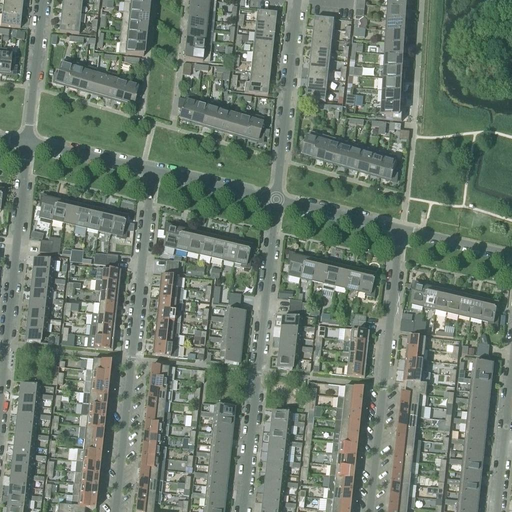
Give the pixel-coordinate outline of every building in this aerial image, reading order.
[(3,0),(2,6),(22,9),(23,0),(3,0)] [(388,2),(388,8),(406,10),(408,10),(409,2),(407,1),(406,0),(387,0),(387,1),(388,2)] [(191,1),(190,11),(213,13),(215,3),(191,1)] [(62,3),(61,13),(81,15),(82,5),(62,3)] [(123,14),(147,17),(149,7),(125,4),(123,14)] [(2,6),(1,17),(21,19),(22,9),(2,6)] [(388,8),(387,20),(405,22),(408,22),(408,14),(406,13),(406,10),(388,8)] [(190,11),(188,21),(206,23),(207,13),(213,14),(213,13),(190,11)] [(61,13),(60,23),(79,25),(81,15),(61,13)] [(256,13),(255,23),(275,26),(276,15),(256,13)] [(123,14),(122,24),(146,27),(147,17),(123,14)] [(21,19),(1,17),(0,27),(20,29),(21,19)] [(315,19),(314,30),(333,32),(334,21),(315,19)] [(387,20),(387,32),(405,34),(407,34),(408,26),(405,25),(405,22),(387,20)] [(188,21),(187,31),(211,34),(212,24),(206,23),(188,21)] [(79,25),(60,23),(59,33),(59,34),(78,36),(79,25)] [(255,23),(254,34),(274,36),(275,26),(255,23)] [(122,24),(121,34),(145,37),(146,27),(122,24)] [(314,30),(313,40),(332,42),(333,32),(314,30)] [(187,31),(186,41),(210,44),(211,34),(187,31)] [(387,32),(386,44),(404,45),(404,46),(406,46),(407,38),(404,37),(405,34),(387,32)] [(121,34),(120,45),(144,47),(145,37),(121,34)] [(254,34),(253,44),(273,46),(274,36),(254,34)] [(313,40),(311,50),(331,52),(332,42),(313,40)] [(186,41),(185,51),(209,54),(210,44),(186,41)] [(253,44),(252,54),(272,56),(273,46),(253,44)] [(386,44),(385,56),(403,57),(403,58),(406,58),(406,49),(404,49),(404,46),(404,45),(386,44)] [(144,47),(120,45),(119,55),(143,58),(144,47)] [(0,50),(0,74),(0,75),(15,77),(15,72),(16,68),(9,68),(10,62),(11,52),(0,50)] [(311,50),(310,60),(330,62),(331,52),(311,50)] [(209,54),(185,51),(184,62),(208,65),(209,54)] [(252,54),(251,64),(270,66),(272,56),(252,54)] [(385,56),(384,68),(402,69),(402,70),(405,70),(405,61),(403,61),(403,58),(403,57),(385,56)] [(310,60),(309,70),(329,72),(330,62),(310,60)] [(64,86),(67,87),(73,65),(62,62),(58,77),(54,76),(54,80),(53,84),(63,87),(64,86)] [(251,64),(249,74),(269,76),(270,66),(251,64)] [(70,89),(77,91),(84,68),(73,65),(67,87),(70,88),(70,89)] [(183,65),(182,76),(189,77),(190,66),(184,66),(183,65)] [(86,93),(89,93),(95,71),(84,68),(77,91),(85,94),(86,93)] [(384,68),(384,80),(402,81),(402,82),(404,82),(405,73),(402,73),(402,70),(402,69),(384,68)] [(309,70),(308,80),(328,83),(329,72),(309,70)] [(92,95),(99,98),(106,75),(95,72),(95,71),(89,93),(92,94),(92,95)] [(245,83),(245,84),(268,86),(269,76),(249,74),(248,84),(245,83)] [(107,99),(111,100),(117,78),(106,75),(99,98),(107,100),(107,99)] [(114,102),(121,104),(127,86),(116,82),(117,78),(111,100),(114,101),(114,102)] [(308,80),(307,91),(327,93),(328,83),(308,80)] [(384,80),(383,92),(401,93),(401,94),(403,94),(404,85),(401,85),(402,82),(402,81),(384,80)] [(268,86),(245,84),(244,95),(267,97),(268,86)] [(127,86),(121,104),(129,106),(129,105),(133,106),(136,97),(139,98),(140,89),(127,86)] [(327,93),(307,91),(306,101),(326,103),(327,93)] [(383,92),(382,104),(400,105),(400,106),(403,106),(403,97),(401,97),(401,94),(401,93),(383,92)] [(183,122),(190,124),(197,101),(186,98),(184,102),(179,101),(178,109),(182,110),(179,120),(183,121),(183,122)] [(198,125),(201,126),(208,104),(197,101),(190,124),(198,127),(198,125)] [(204,128),(212,131),(219,107),(208,104),(201,126),(205,127),(204,128)] [(400,105),(382,104),(381,117),(393,117),(393,121),(392,122),(402,123),(402,109),(400,109),(400,106),(400,105)] [(220,132),(223,133),(229,115),(218,112),(219,107),(212,131),(220,133),(220,132)] [(226,135),(234,137),(241,114),(240,114),(239,118),(229,115),(223,133),(227,134),(226,135)] [(242,138),(245,139),(252,117),(241,114),(234,137),(242,139),(242,138)] [(262,125),(263,120),(252,117),(245,139),(248,140),(248,141),(259,144),(262,145),(262,140),(262,138),(263,136),(259,135),(259,134),(262,125)] [(399,140),(408,141),(409,133),(400,132),(399,140)] [(311,158),(314,159),(320,137),(309,134),(305,149),(301,148),(301,152),(300,156),(311,159),(311,158)] [(317,161),(325,163),(331,140),(320,137),(314,159),(317,160),(317,161)] [(333,164),(336,165),(342,143),(331,140),(325,163),(333,166),(333,164)] [(339,167),(347,170),(353,147),(351,151),(341,148),(343,144),(342,143),(336,165),(339,166),(339,167)] [(355,171),(358,172),(364,150),(353,147),(347,170),(354,172),(355,171)] [(361,174),(368,176),(375,153),(364,150),(358,172),(361,173),(361,174)] [(377,177),(380,178),(386,156),(375,153),(368,176),(376,178),(377,177)] [(386,156),(380,178),(383,179),(383,180),(396,184),(396,179),(397,179),(397,176),(393,174),(397,159),(386,156)] [(39,219),(51,222),(56,203),(53,202),(53,200),(41,197),(40,208),(42,208),(39,219)] [(51,222),(63,225),(68,203),(59,201),(59,203),(56,203),(51,222)] [(63,225),(75,227),(79,208),(76,207),(76,205),(68,203),(63,225)] [(75,227),(86,230),(91,208),(83,207),(82,209),(79,208),(75,227)] [(86,230),(98,232),(102,213),(99,213),(100,210),(91,208),(86,230)] [(98,232),(110,235),(115,214),(106,212),(106,214),(102,213),(98,232)] [(115,214),(110,235),(117,237),(117,239),(124,240),(125,230),(124,229),(126,219),(123,218),(123,216),(115,214)] [(163,248),(175,251),(180,231),(177,231),(177,229),(165,226),(164,237),(166,237),(163,248)] [(175,251),(187,254),(192,232),(184,230),(183,232),(180,231),(175,251)] [(43,240),(44,234),(31,232),(30,238),(43,240)] [(187,254),(198,257),(203,237),(200,236),(201,234),(192,232),(187,254)] [(198,257),(210,259),(215,238),(207,236),(206,238),(203,237),(198,257)] [(210,259),(222,262),(227,242),(223,242),(224,239),(215,238),(210,259)] [(51,255),(58,256),(59,253),(59,248),(60,240),(49,239),(49,243),(52,243),(52,249),(51,255)] [(222,262),(233,265),(239,243),(230,241),(230,243),(227,242),(222,262)] [(239,243),(233,265),(241,267),(241,268),(251,270),(255,255),(249,254),(250,248),(247,247),(247,245),(239,243)] [(73,264),(81,265),(82,261),(83,253),(74,252),(73,258),(73,264)] [(106,256),(94,255),(93,266),(104,267),(105,262),(106,256)] [(287,278),(299,280),(304,261),(301,260),(301,258),(289,255),(289,261),(288,266),(290,266),(287,278)] [(299,280),(311,283),(316,261),(308,259),(307,261),(304,261),(299,280)] [(34,260),(33,271),(53,273),(54,262),(34,260)] [(311,283),(322,286),(327,266),(324,265),(325,263),(316,261),(311,283)] [(333,294),(334,288),(339,267),(331,265),(330,267),(327,266),(322,286),(321,292),(333,294)] [(334,288),(346,291),(351,271),(347,271),(348,268),(339,267),(334,288)] [(102,270),(101,282),(119,284),(119,282),(120,282),(121,272),(102,270)] [(346,291),(357,294),(363,272),(354,270),(354,272),(351,271),(346,291)] [(33,271),(32,281),(52,283),(52,281),(53,273),(33,271)] [(363,272),(357,294),(365,296),(365,297),(372,298),(374,288),(372,287),(374,277),(371,276),(371,274),(363,272)] [(159,286),(159,288),(177,290),(178,279),(160,277),(159,286)] [(32,281),(31,291),(50,293),(51,285),(52,283),(32,281)] [(94,293),(100,293),(118,295),(118,293),(119,284),(101,282),(95,282),(94,293)] [(411,307),(423,309),(428,290),(425,289),(425,287),(413,284),(413,290),(412,295),(414,295),(411,307)] [(158,297),(158,300),(176,302),(177,290),(159,288),(158,297)] [(423,309),(435,312),(440,290),(432,288),(431,290),(428,290),(423,309)] [(435,312),(447,315),(451,295),(448,294),(449,292),(440,290),(435,312)] [(31,291),(30,301),(49,303),(50,301),(50,293),(31,291)] [(100,293),(99,305),(117,307),(118,298),(118,295),(100,293)] [(447,315),(458,318),(464,295),(455,294),(455,296),(451,295),(447,315)] [(458,318),(470,320),(475,300),(472,300),(472,297),(464,295),(458,318)] [(470,320),(482,323),(487,301),(478,299),(478,301),(475,300),(470,320)] [(157,311),(181,314),(182,302),(176,302),(158,300),(157,309),(157,311)] [(30,301),(29,311),(48,313),(49,305),(49,303),(30,301)] [(487,301),(482,323),(489,325),(489,326),(497,328),(498,317),(496,316),(498,306),(495,305),(495,303),(487,301)] [(99,305),(97,316),(115,318),(116,316),(117,307),(99,305)] [(29,311),(28,321),(47,324),(47,321),(48,313),(29,311)] [(156,313),(155,322),(179,325),(181,314),(157,311),(156,313)] [(224,311),(223,320),(223,322),(243,324),(244,313),(224,311)] [(90,327),(96,328),(96,327),(114,329),(115,321),(115,318),(97,316),(97,317),(91,316),(90,327)] [(414,323),(413,329),(425,330),(426,324),(422,324),(422,318),(415,317),(414,323)] [(283,318),(281,328),(301,330),(301,328),(302,320),(283,318)] [(28,321),(27,332),(46,334),(47,326),(47,324),(28,321)] [(154,331),(154,334),(178,336),(179,325),(155,322),(154,331)] [(223,324),(222,332),(242,334),(243,324),(223,322),(223,324)] [(180,324),(180,332),(188,333),(188,325),(180,324)] [(95,339),(113,341),(114,332),(114,329),(96,327),(96,328),(95,339)] [(281,328),(280,338),(300,341),(301,333),(301,330),(281,328)] [(317,328),(316,340),(321,340),(322,334),(324,334),(325,329),(317,328)] [(343,343),(349,343),(367,345),(368,336),(368,333),(344,331),(343,343)] [(46,334),(27,332),(25,343),(40,345),(40,339),(46,340),(46,334)] [(222,332),(221,340),(221,342),(240,344),(242,334),(222,332)] [(154,336),(153,345),(171,347),(177,348),(178,336),(154,334),(154,336)] [(280,338),(279,349),(299,351),(299,348),(300,341),(280,338)] [(407,349),(425,351),(426,340),(408,338),(407,347),(407,349)] [(113,341),(95,339),(94,351),(112,353),(113,343),(113,341)] [(221,342),(221,345),(220,353),(239,355),(240,344),(221,342)] [(349,343),(348,355),(366,357),(366,354),(367,345),(349,343)] [(171,347),(153,345),(153,347),(152,347),(151,357),(170,359),(171,347)] [(279,349),(278,359),(298,361),(298,353),(299,351),(279,349)] [(406,359),(406,361),(424,363),(425,351),(407,349),(406,358),(406,359)] [(239,355),(220,353),(219,359),(224,359),(224,365),(238,366),(239,355)] [(347,366),(365,368),(366,359),(366,357),(348,355),(347,366)] [(298,361),(278,359),(277,370),(291,372),(292,367),(297,367),(298,361)] [(93,361),(91,373),(109,374),(111,363),(93,361)] [(405,363),(404,372),(422,374),(427,375),(428,363),(424,363),(406,361),(405,363)] [(473,364),(472,373),(492,375),(493,366),(473,364)] [(365,368),(347,366),(345,378),(364,380),(365,370),(364,370),(365,368)] [(150,367),(149,379),(167,381),(169,369),(150,367)] [(85,372),(84,383),(108,386),(109,374),(91,373),(85,372)] [(403,384),(407,384),(421,385),(422,374),(404,372),(403,381),(403,384)] [(471,381),(471,383),(492,386),(493,375),(492,375),(472,373),(471,381)] [(149,379),(148,390),(166,392),(172,393),(173,381),(167,381),(149,379)] [(84,383),(83,395),(107,397),(108,386),(84,383)] [(471,386),(470,394),(489,396),(490,396),(492,386),(471,383),(471,386)] [(407,384),(406,395),(426,397),(427,386),(421,385),(407,384)] [(21,386),(20,396),(39,398),(39,396),(40,388),(21,386)] [(344,388),(343,400),(361,402),(362,390),(344,388)] [(148,390),(147,401),(165,403),(166,392),(148,390)] [(402,394),(401,406),(419,408),(425,408),(426,397),(406,395),(402,394)] [(470,394),(469,402),(469,404),(488,406),(489,396),(470,394)] [(82,406),(106,408),(107,397),(83,395),(82,406)] [(19,396),(18,406),(38,408),(39,401),(39,398),(20,396),(19,396)] [(337,399),(336,410),(360,413),(361,402),(343,400),(337,399)] [(147,401),(146,413),(164,415),(165,403),(147,401)] [(469,406),(468,414),(487,416),(488,406),(469,404),(469,406)] [(16,417),(17,417),(18,417),(37,419),(37,417),(38,408),(18,406),(16,417)] [(82,406),(81,417),(105,420),(106,408),(82,406)] [(401,406),(400,417),(418,419),(419,408),(401,406)] [(214,407),(213,415),(213,417),(232,419),(234,409),(214,407)] [(335,422),(359,424),(360,413),(336,410),(335,422)] [(146,413),(144,424),(162,426),(164,415),(146,413)] [(272,413),(271,423),(271,424),(291,426),(291,423),(292,415),(272,413)] [(468,414),(467,422),(467,424),(486,426),(487,416),(468,414)] [(17,417),(16,427),(36,429),(37,421),(37,419),(18,417),(17,417)] [(80,417),(79,429),(103,431),(105,420),(81,417),(80,417)] [(213,417),(213,419),(212,427),(232,430),(234,419),(232,419),(213,417)] [(400,417),(398,429),(416,431),(418,419),(400,417)] [(335,422),(333,433),(357,436),(359,424),(335,422)] [(270,423),(269,434),(290,436),(290,428),(291,426),(271,424),(271,423),(270,423)] [(143,435),(161,437),(167,438),(168,427),(162,426),(144,424),(143,435)] [(466,426),(466,434),(485,436),(486,426),(467,424),(466,426)] [(16,427),(15,437),(35,439),(35,437),(36,429),(16,427)] [(211,435),(211,438),(230,440),(231,440),(232,430),(212,427),(211,435)] [(78,440),(84,441),(102,442),(103,431),(79,429),(78,440)] [(398,429),(397,440),(415,442),(416,431),(398,429)] [(332,444),(338,445),(356,447),(357,436),(333,433),(332,444)] [(268,444),(269,444),(288,446),(289,444),(290,436),(269,434),(268,444)] [(466,434),(465,442),(464,444),(484,446),(485,436),(466,434)] [(143,435),(142,447),(160,449),(161,437),(143,435)] [(15,437),(14,447),(34,449),(35,441),(35,439),(15,437)] [(211,440),(210,448),(229,450),(230,440),(211,438),(211,440)] [(397,440),(396,451),(420,454),(421,443),(421,442),(415,442),(397,440)] [(102,442),(84,441),(83,452),(101,454),(102,442)] [(269,444),(268,454),(287,456),(288,448),(288,446),(269,444)] [(464,446),(463,454),(483,457),(484,446),(464,444),(464,446)] [(332,445),(331,456),(355,458),(356,447),(338,445),(332,445)] [(14,447),(13,457),(33,459),(33,457),(34,449),(14,447)] [(142,447),(141,458),(165,461),(166,449),(160,449),(142,447)] [(210,448),(209,456),(209,458),(228,460),(229,450),(210,448)] [(77,451),(76,463),(100,465),(101,454),(83,452),(77,451)] [(396,451),(395,462),(419,465),(420,454),(396,451)] [(268,454),(267,464),(286,466),(286,464),(287,456),(268,454)] [(463,454),(463,462),(462,465),(482,467),(483,457),(463,454)] [(331,456),(330,467),(354,470),(355,458),(331,456)] [(13,457),(12,467),(32,469),(33,462),(33,459),(13,457)] [(141,458),(140,461),(139,469),(163,472),(165,461),(141,458)] [(208,460),(207,468),(227,470),(228,460),(209,458),(208,460)] [(395,462),(393,474),(418,476),(419,465),(395,462)] [(76,463),(75,474),(98,476),(100,465),(76,463)] [(267,464),(266,474),(285,476),(286,468),(286,466),(267,464)] [(462,467),(461,475),(481,477),(482,467),(462,465),(462,467)] [(12,467),(11,477),(31,479),(31,477),(32,469),(12,467)] [(330,467),(328,478),(352,481),(354,470),(330,467)] [(207,468),(207,476),(206,478),(226,480),(227,470),(207,468)] [(139,469),(138,481),(162,483),(163,472),(139,469)] [(75,474),(73,485),(97,488),(98,476),(75,474)] [(266,474),(265,484),(284,486),(284,484),(285,476),(266,474)] [(393,474),(392,485),(416,488),(418,476),(393,474)] [(461,475),(460,483),(460,485),(480,487),(481,477),(461,475)] [(10,487),(30,490),(31,482),(31,479),(11,477),(10,487)] [(206,480),(205,488),(225,490),(226,480),(206,478),(206,480)] [(328,478),(327,490),(351,492),(352,481),(328,478)] [(138,481),(137,492),(161,495),(162,483),(138,481)] [(265,484),(264,494),(283,497),(284,489),(284,486),(265,484)] [(73,485),(72,497),(96,499),(97,488),(73,485)] [(392,485),(391,497),(409,499),(415,499),(416,488),(392,485)] [(460,487),(459,495),(478,497),(480,487),(460,485),(460,487)] [(9,487),(8,498),(29,500),(29,498),(30,490),(10,487),(9,487)] [(205,488),(204,496),(204,498),(224,500),(225,490),(205,488)] [(351,492),(327,490),(326,501),(350,504),(351,492)] [(136,503),(154,505),(160,506),(161,495),(137,492),(136,503)] [(264,494),(262,505),(282,507),(282,505),(283,497),(264,494)] [(459,495),(458,503),(458,505),(477,507),(478,497),(459,495)] [(72,497),(71,508),(85,510),(95,511),(96,499),(72,497)] [(391,497),(390,508),(408,510),(409,499),(391,497)] [(7,508),(8,508),(28,510),(28,502),(29,500),(8,498),(7,508)] [(204,500),(203,508),(223,511),(223,510),(224,500),(204,498),(204,500)] [(326,501),(324,511),(349,511),(350,504),(326,501)] [(134,511),(153,511),(154,505),(136,503),(134,511)]
